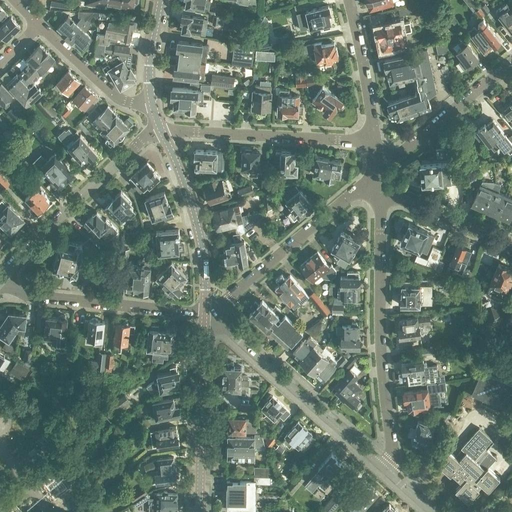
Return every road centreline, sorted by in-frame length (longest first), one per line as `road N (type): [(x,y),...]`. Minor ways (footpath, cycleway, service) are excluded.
road 1 (residential): [(383,472),(393,459),(381,366),(376,189)]
road 2 (residential): [(383,472),(204,315)]
road 3 (residential): [(204,315),(376,175)]
road 4 (residential): [(161,130),(0,281)]
road 5 (residential): [(373,140),(161,130)]
road 6 (residential): [(0,284),(27,297),(204,315)]
road 7 (unclassified): [(204,315),(199,511)]
road 8 (unclassified): [(204,315),(195,219),(161,130)]
road 9 (residential): [(376,175),(511,66)]
road 10 (residential): [(511,247),(376,189)]
road 11 (residential): [(373,140),(348,0)]
road 12 (residential): [(152,104),(109,93),(37,27)]
